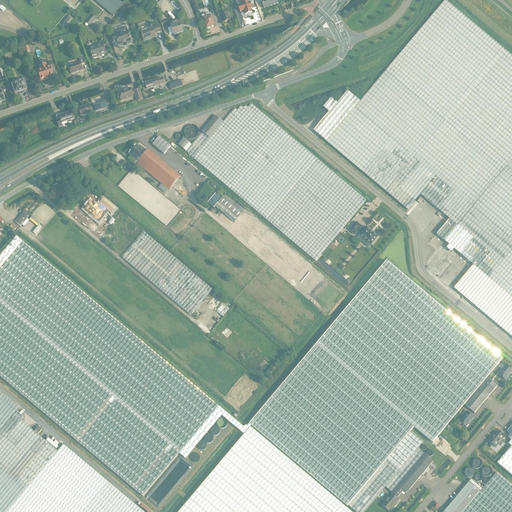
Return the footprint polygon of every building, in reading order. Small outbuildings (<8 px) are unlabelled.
[(94,0),(105,9),(113,15),(123,4),(117,0),(94,0)] [(245,14),(246,15),(247,14),(248,15),(249,15),(250,14),(251,13),(252,12),(251,9),(252,8),(250,3),(249,3),(248,0),(236,0),(240,12),(241,12),(242,13),(243,13),(243,14),(244,14),(245,14)] [(511,56),(445,0),(360,102),(347,91),(337,103),(331,98),(323,108),(329,113),(314,131),(407,210),(420,195),(449,219),(437,235),(473,266),(454,289),(511,337),(511,56)] [(98,17),(92,12),(87,19),(92,23),(98,17)] [(227,21),(230,20),(227,12),(221,15),(223,23),(225,22),(225,23),(227,22),(227,21)] [(206,15),(207,19),(203,20),(206,28),(207,28),(208,29),(210,28),(210,27),(214,26),(210,14),(206,15)] [(71,18),(68,15),(63,21),(66,24),(71,18)] [(170,24),(171,27),(173,34),(174,35),(183,32),(179,21),(170,24)] [(154,34),(161,32),(159,26),(152,28),(152,29),(141,32),(144,41),(155,37),(154,34)] [(118,44),(131,40),(128,31),(112,37),(114,42),(117,41),(118,44)] [(104,50),(107,49),(105,42),(94,46),(94,47),(89,49),(92,58),(98,56),(97,55),(105,52),(104,50)] [(68,66),(71,74),(83,70),(81,64),(84,63),(82,57),(79,58),(80,62),(68,66)] [(38,71),(41,80),(46,78),(46,79),(49,78),(48,77),(53,76),(50,67),(46,69),(45,64),(41,66),(42,70),(38,71)] [(23,91),(27,90),(26,86),(33,84),(30,76),(22,79),(23,82),(20,83),(20,82),(19,82),(18,78),(15,79),(16,83),(16,84),(12,86),(15,94),(19,93),(23,92),(23,91)] [(151,81),(154,87),(160,85),(163,84),(162,80),(159,81),(158,79),(151,81)] [(183,86),(183,85),(181,80),(169,84),(171,90),(183,86)] [(154,87),(151,81),(145,84),(146,85),(143,86),(144,90),(147,89),(147,90),(150,89),(150,90),(152,91),(154,90),(153,88),(154,87)] [(119,98),(120,99),(121,102),(134,97),(130,88),(118,92),(119,94),(118,96),(119,98)] [(133,91),(136,101),(137,102),(143,100),(140,89),(133,91)] [(96,112),(102,110),(108,108),(106,102),(94,106),(96,112)] [(85,106),(87,114),(94,112),(91,104),(88,105),(85,106)] [(203,132),(192,145),(186,152),(189,154),(188,154),(227,187),(315,261),(366,201),(251,104),(248,108),(245,106),(243,108),(241,106),(237,111),(235,109),(223,122),(223,123),(210,138),(203,132)] [(87,114),(85,106),(80,108),(81,108),(78,109),(81,116),(87,114)] [(65,113),(68,121),(74,119),(71,112),(69,112),(65,113)] [(68,121),(65,113),(61,115),(59,116),(60,118),(56,119),(59,127),(62,126),(61,123),(68,121)] [(223,123),(223,122),(216,116),(203,132),(210,138),(223,123)] [(158,138),(153,144),(160,150),(164,154),(169,148),(171,146),(159,137),(158,138)] [(192,145),(184,138),(178,145),(186,152),(192,145)] [(129,154),(132,156),(129,160),(135,165),(137,163),(169,191),(181,177),(148,150),(145,153),(136,145),(129,154)] [(235,223),(243,213),(246,210),(227,194),(224,197),(222,199),(216,193),(208,203),(214,208),(216,206),(235,223)] [(90,202),(85,209),(90,214),(91,213),(92,214),(95,217),(99,213),(103,216),(107,210),(109,212),(113,207),(103,199),(100,202),(101,203),(97,208),(96,207),(97,206),(94,204),(93,204),(90,202)] [(23,212),(15,222),(20,226),(28,217),(23,212)] [(32,232),(34,234),(41,227),(38,225),(40,224),(32,216),(34,214),(32,212),(28,217),(30,218),(29,220),(37,227),(32,232)] [(378,237),(366,227),(364,229),(361,227),(362,227),(356,222),(349,230),(355,235),(357,232),(359,234),(359,235),(366,241),(364,244),(368,247),(370,244),(371,245),(378,237)] [(191,315),(212,290),(144,232),(122,258),(191,315)] [(237,429),(241,425),(16,237),(0,256),(0,376),(143,497),(179,454),(185,459),(221,416),(237,429)] [(249,422),(275,444),(348,506),(410,431),(414,427),(433,443),(465,406),(488,378),(503,360),(385,260),(331,324),(249,422)] [(222,305),(217,311),(220,314),(226,308),(222,305)] [(226,308),(220,314),(223,316),(229,309),(226,307),(226,308)] [(510,375),(511,373),(511,370),(507,366),(499,375),(505,380),(510,375)] [(498,387),(488,378),(465,406),(475,414),(498,387)] [(143,511),(63,445),(58,452),(38,435),(34,432),(21,421),(24,418),(16,411),(19,408),(0,392),(0,511),(143,511)] [(469,423),(474,418),(467,412),(459,422),(466,428),(470,424),(469,423)] [(237,429),(244,435),(178,511),(350,511),(250,427),(251,426),(249,424),(248,426),(243,427),(241,425),(237,429)] [(410,431),(348,506),(355,511),(364,511),(385,487),(391,492),(392,493),(424,455),(424,454),(418,449),(423,442),(410,431)] [(503,446),(506,441),(504,439),(505,438),(497,431),(490,441),(497,447),(500,444),(503,446)] [(497,463),(511,476),(511,435),(508,438),(511,440),(508,444),(511,447),(497,463)] [(391,497),(393,498),(395,496),(397,498),(403,491),(406,493),(433,462),(424,455),(392,493),(391,493),(393,494),(391,497)] [(511,511),(511,486),(496,473),(479,493),(480,494),(464,511),(511,511)] [(464,511),(480,494),(479,493),(468,484),(444,511),(464,511)] [(393,498),(391,497),(382,507),(388,511),(389,511),(398,502),(393,498)]
